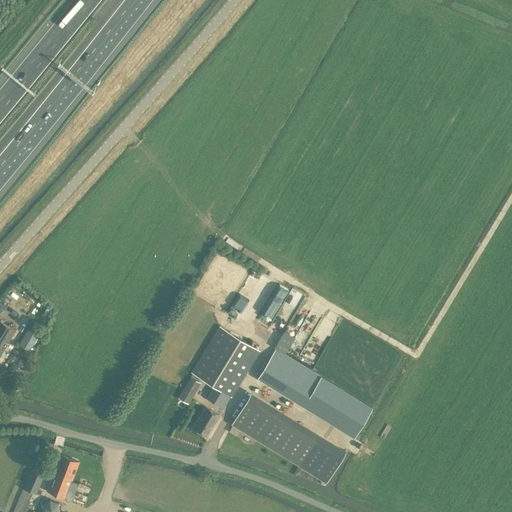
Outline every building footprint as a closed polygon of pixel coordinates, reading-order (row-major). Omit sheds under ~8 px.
[(270,300),(279,306),(290,289),(280,283),(270,300)] [(240,318),(255,293),(243,286),(229,311),(240,318)] [(313,304),(291,351),(303,356),(324,309),(313,304)] [(263,313),(255,325),(264,331),(271,319),(263,313)] [(0,355),(16,329),(0,319),(0,355)] [(257,350),(218,326),(191,372),(215,387),(230,395),(230,396),(257,350)] [(20,344),(31,350),(40,332),(29,327),(20,344)] [(303,406),(321,376),(276,348),(257,378),(303,406)] [(190,403),(202,381),(191,375),(179,396),(190,403)] [(215,387),(208,398),(223,407),(230,395),(215,387)] [(329,480),(348,447),(250,392),(232,425),(329,480)] [(206,435),(220,414),(207,405),(193,426),(206,435)] [(230,430),(237,433),(240,428),(233,424),(230,430)] [(66,497),(79,460),(61,453),(47,490),(66,497)] [(44,474),(31,468),(13,511),(24,511),(33,492),(36,493),(44,474)] [(50,498),(42,504),(43,511),(59,511),(60,511),(59,502),(50,498)]
